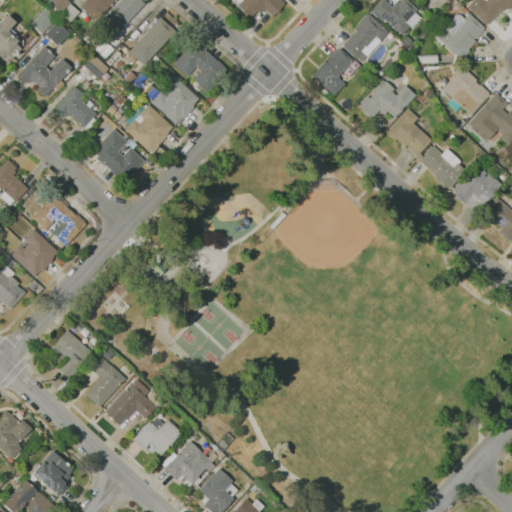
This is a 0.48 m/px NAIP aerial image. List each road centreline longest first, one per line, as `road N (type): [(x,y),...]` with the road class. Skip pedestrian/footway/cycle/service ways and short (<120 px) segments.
road 1 (residential): [(333,0),(0,364)]
road 2 (residential): [(511,286),(189,0)]
road 3 (residential): [(161,511),(0,362)]
road 4 (residential): [(127,225),(0,107)]
